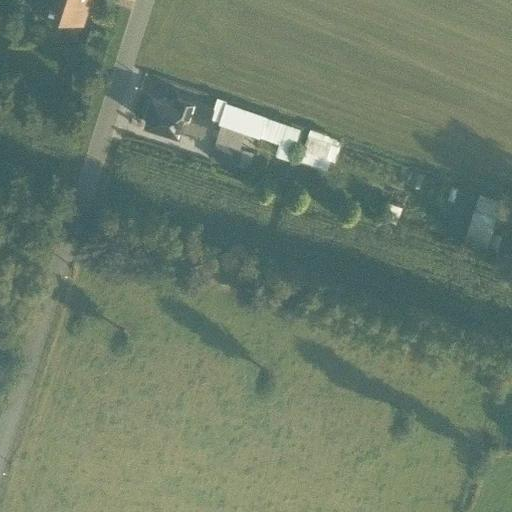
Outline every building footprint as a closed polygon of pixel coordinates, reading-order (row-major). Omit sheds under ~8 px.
[(32,0),(31,7),(82,23),(88,0),(32,0)] [(259,134),(277,140),(280,143),(276,154),(290,159),(298,129),(217,100),(214,109),(176,97),(174,103),(153,97),(144,123),(179,135),(179,133),(203,141),(211,118),(219,121),(219,122),(221,123),(210,159),(235,167),(235,166),(247,169),(253,152),(240,148),(245,131),(259,135),(259,134)] [(336,140),(308,131),(302,150),(304,150),(300,161),(330,171),(333,161),(334,161),(339,145),(337,145),(338,141),(335,141),(336,140)] [(456,185),(426,175),(423,183),(453,193),(456,185)] [(501,201),(479,194),(467,229),(457,226),(453,239),(495,253),(500,236),(491,233),(493,225),(500,227),(507,205),(501,203),(501,201)] [(511,220),(504,218),(500,232),(511,235),(511,220)]
